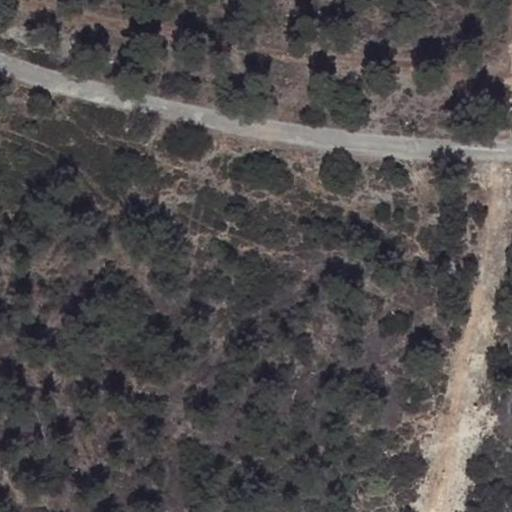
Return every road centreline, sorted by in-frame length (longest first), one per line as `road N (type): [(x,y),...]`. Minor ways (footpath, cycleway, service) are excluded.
road 1 (unclassified): [(0,62),(134,100),(299,131),(511,153)]
road 2 (track): [(25,0),(216,46),(511,71)]
